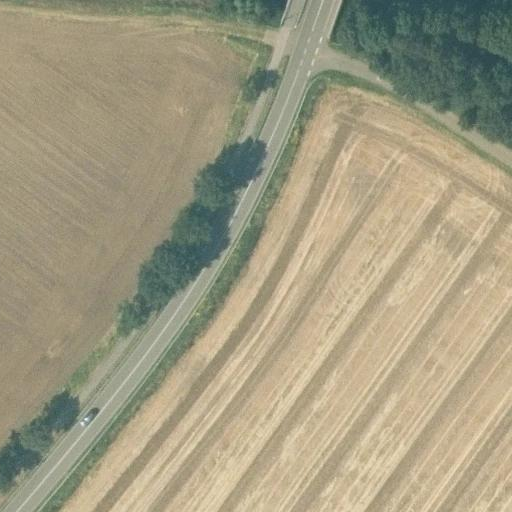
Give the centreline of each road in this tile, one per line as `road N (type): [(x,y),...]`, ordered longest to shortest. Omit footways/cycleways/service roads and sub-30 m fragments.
road 1 (tertiary): [(13,511),(116,388),(211,253),(305,49)]
road 2 (unclassified): [(305,49),(422,93),(511,155)]
